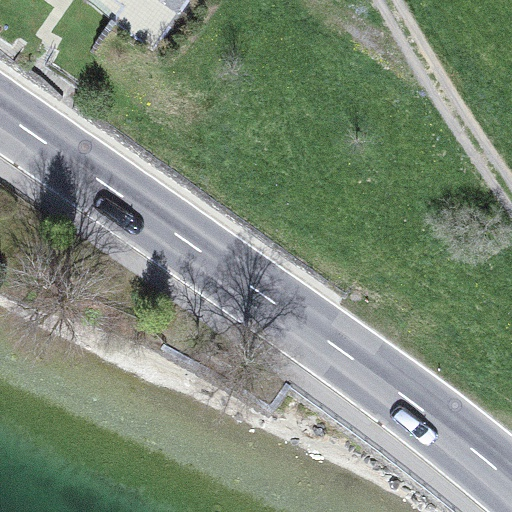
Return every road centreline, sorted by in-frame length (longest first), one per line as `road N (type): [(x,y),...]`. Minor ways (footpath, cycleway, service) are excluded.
road 1 (secondary): [(511,490),(378,378),(0,114)]
road 2 (track): [(511,193),(387,0)]
